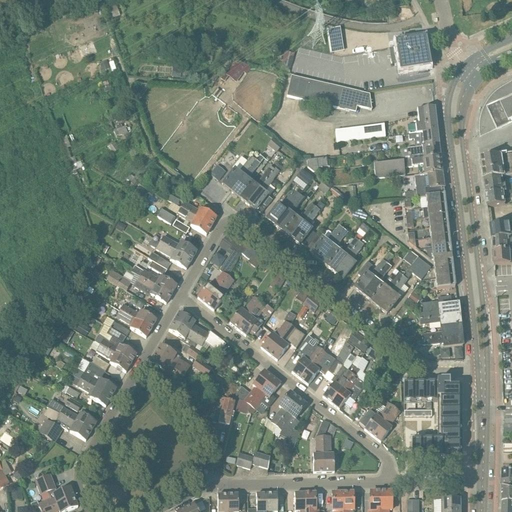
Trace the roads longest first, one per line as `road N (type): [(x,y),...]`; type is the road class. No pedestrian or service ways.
road 1 (residential): [(464,65),(452,81),(447,116),(482,372)]
road 2 (residential): [(482,372),(424,369),(232,213)]
road 3 (residential): [(482,372),(483,314),(460,118),(475,76)]
road 4 (residential): [(388,483),(380,454),(181,297)]
road 5 (residential): [(91,511),(83,461),(181,297)]
road 6 (residential): [(161,511),(223,484),(388,483)]
